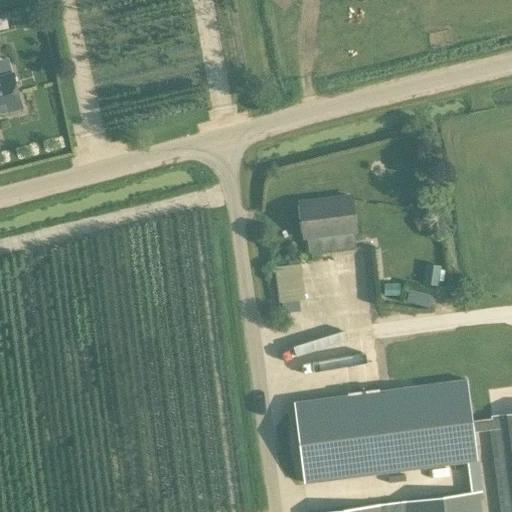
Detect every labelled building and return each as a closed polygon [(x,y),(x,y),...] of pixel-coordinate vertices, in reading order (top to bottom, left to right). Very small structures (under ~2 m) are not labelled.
[(18,114),(20,108),(22,107),(13,72),(0,75),(0,113),(2,113),(8,117),(18,114)] [(300,202),(304,238),(355,231),(351,195),(300,202)] [(426,214),(416,219),(421,230),(431,225),(426,214)] [(305,299),(301,265),(301,264),(275,267),(279,302),(305,299)] [(426,264),(423,284),(437,286),(439,266),(426,264)] [(427,309),(430,297),(408,291),(405,303),(427,309)] [(511,511),(511,415),(492,418),(492,420),(486,421),(479,422),(473,423),(467,381),(293,403),(304,483),(467,461),(467,462),(471,492),(471,493),(321,511),(482,511),(480,499),(483,499),(482,491),(477,461),(473,432),(480,431),(493,429),(504,511),(511,511)]
